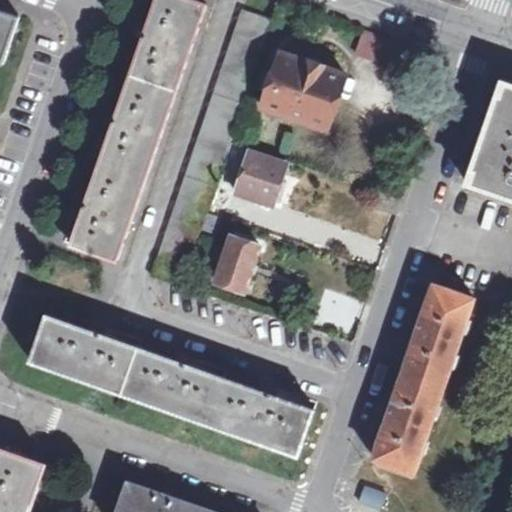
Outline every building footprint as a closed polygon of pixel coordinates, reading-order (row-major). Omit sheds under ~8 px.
[(198,9),(173,0),(154,0),(69,247),(110,262),(198,9)] [(0,64),(16,17),(0,11),(0,64)] [(270,22),(243,12),(149,274),(176,284),(270,22)] [(426,50),(361,33),(356,54),(421,71),(426,50)] [(345,77),(281,57),(266,105),(329,126),(345,77)] [(511,91),(506,89),(472,185),(511,198),(511,91)] [(286,167),(247,153),(234,192),(273,206),(286,167)] [(400,203),(376,195),(372,207),(396,215),(400,203)] [(204,213),(197,232),(216,239),(223,220),(204,213)] [(242,292),(258,246),(229,235),(224,248),(215,245),(210,261),(219,265),(213,282),(242,292)] [(471,303),(430,289),(374,460),(415,473),(471,303)] [(319,316),(289,305),(283,321),(314,332),(319,316)] [(44,322),(29,364),(296,456),(312,413),(273,399),(276,391),(268,389),(261,387),(258,393),(178,367),(181,360),(174,357),(167,355),(164,362),(103,342),(105,334),(98,332),(91,329),(88,336),(82,334),(44,322)] [(32,444),(25,462),(41,468),(47,450),(32,444)] [(0,511),(24,511),(41,468),(25,462),(0,453),(0,511)] [(356,500),(379,509),(386,491),(363,482),(356,500)] [(205,511),(124,483),(120,494),(113,511),(205,511)]
